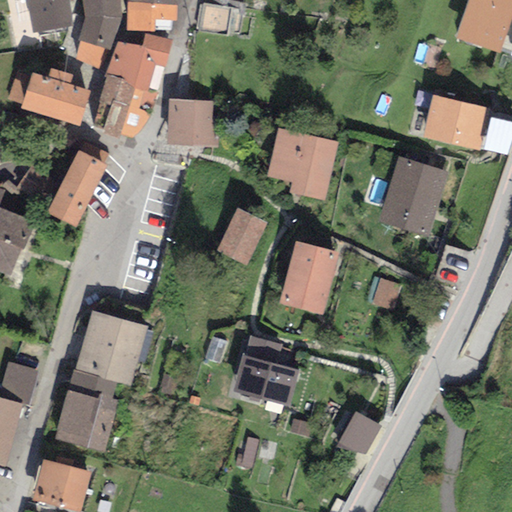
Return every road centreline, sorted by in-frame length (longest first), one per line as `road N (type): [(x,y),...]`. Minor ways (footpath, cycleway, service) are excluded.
road 1 (residential): [(13,494),(58,361),(144,157)]
road 2 (tertiary): [(362,511),(472,300),(511,198)]
road 3 (residential): [(144,157),(188,0)]
road 4 (residential): [(144,157),(74,143),(0,167)]
